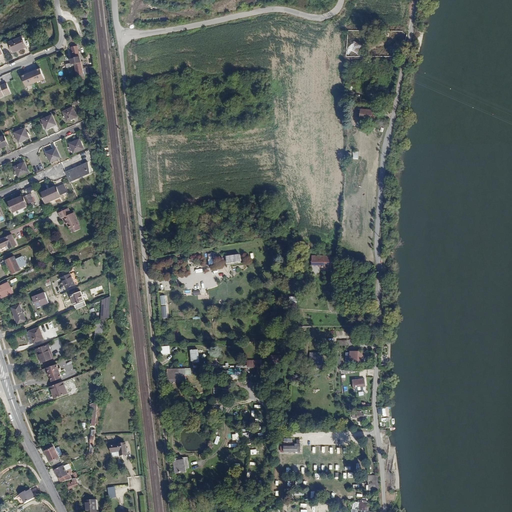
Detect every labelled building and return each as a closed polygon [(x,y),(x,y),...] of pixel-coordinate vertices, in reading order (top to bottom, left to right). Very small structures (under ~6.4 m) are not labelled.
[(22,38),(9,44),(13,55),(25,50),(24,48),(26,47),(22,38)] [(351,49),(357,52),(361,45),(354,42),(351,49)] [(78,44),(71,46),(74,56),(75,61),(82,59),(78,44)] [(75,61),(74,56),(71,57),(73,61),(67,63),(67,66),(76,64),(75,61)] [(82,59),(75,61),(76,64),(79,79),(86,78),(85,71),(90,70),(89,65),(83,66),(82,59)] [(42,67),(22,75),(26,86),(46,78),(42,67)] [(0,96),(11,92),(6,82),(1,85),(0,83),(0,96)] [(76,107),(66,112),(70,122),(81,117),(76,107)] [(55,115),(45,119),(49,129),(59,125),(55,115)] [(27,129),(17,133),(21,143),(31,139),(27,129)] [(0,138),(0,147),(0,149),(9,145),(6,136),(0,138)] [(81,138),(71,142),(75,152),(85,148),(81,138)] [(58,148),(47,151),(51,162),(62,158),(58,148)] [(25,161),(14,165),(18,176),(29,172),(25,161)] [(90,162),(68,172),(72,182),(92,174),(90,162)] [(57,184),(42,192),(47,202),(62,195),(61,194),(68,190),(64,183),(58,186),(57,184)] [(23,195),(8,202),(13,212),(28,205),(28,204),(35,201),(31,193),(24,196),(23,195)] [(67,208),(56,213),(59,219),(65,216),(70,228),(73,227),(75,232),(81,229),(79,224),(80,224),(74,212),(70,214),(67,208)] [(0,239),(0,247),(1,250),(15,244),(11,234),(0,239)] [(242,261),(241,255),(227,257),(228,263),(242,261)] [(330,256),(312,255),(312,264),(320,264),(320,267),(330,267),(330,256)] [(13,256),(5,260),(11,273),(19,269),(18,267),(21,265),(17,257),(14,259),(13,256)] [(222,267),(222,260),(211,259),(210,270),(216,270),(217,266),(222,267)] [(71,273),(62,277),(66,289),(75,285),(71,273)] [(9,282),(0,285),(0,292),(1,295),(12,291),(9,282)] [(80,290),(70,294),(74,304),(84,301),(80,290)] [(63,293),(66,306),(71,305),(68,292),(63,293)] [(33,296),(36,307),(49,303),(46,293),(33,296)] [(19,304),(11,308),(18,323),(26,320),(19,304)] [(95,324),(92,347),(104,344),(107,319),(95,324)] [(52,321),(40,326),(45,339),(57,335),(55,330),(52,321)] [(40,327),(29,331),(34,342),(44,338),(40,327)] [(38,358),(41,363),(53,359),(48,345),(37,350),(40,357),(38,358)] [(162,354),(170,354),(170,346),(161,346),(162,354)] [(56,365),(46,369),(51,382),(61,379),(56,365)] [(185,382),(185,368),(166,369),(166,383),(185,382)] [(240,369),(229,369),(229,371),(225,372),(225,378),(240,378),(240,369)] [(61,383),(48,388),(52,400),(66,395),(61,383)] [(93,415),(93,431),(98,431),(99,406),(91,409),(91,415),(93,415)] [(390,427),(389,417),(381,418),(382,428),(390,427)] [(128,451),(126,437),(109,439),(110,445),(115,445),(115,453),(128,451)] [(44,447),(53,465),(62,461),(60,456),(62,455),(55,441),(44,447)] [(285,448),(285,454),(301,454),(301,448),(298,448),(296,446),(283,446),(283,448),(285,448)] [(184,459),(173,460),(175,473),(185,472),(184,459)] [(64,465),(54,469),(60,482),(71,477),(69,474),(68,474),(64,465)] [(368,475),(367,491),(378,491),(379,476),(368,475)] [(68,488),(69,491),(79,489),(77,482),(73,483),(74,486),(68,488)] [(30,488),(20,494),(25,503),(35,497),(30,488)] [(86,501),(86,511),(96,511),(96,500),(91,500),(86,501)] [(362,503),(359,503),(359,511),(368,511),(368,502),(362,503)] [(300,503),(300,511),(317,511),(317,503),(300,503)]
